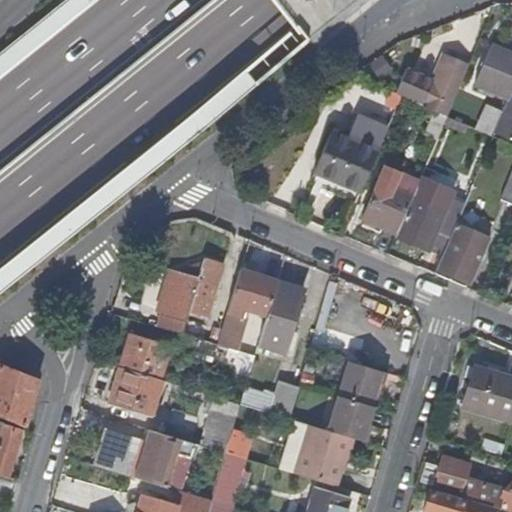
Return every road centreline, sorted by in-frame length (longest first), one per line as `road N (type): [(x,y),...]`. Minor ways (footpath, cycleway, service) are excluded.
road 1 (motorway): [(0,219),(274,0)]
road 2 (residential): [(448,306),(168,185)]
road 3 (residential): [(394,0),(168,185)]
road 4 (residential): [(448,306),(386,511)]
road 5 (motorway): [(154,0),(0,123)]
road 6 (residential): [(60,400),(102,279),(98,248)]
